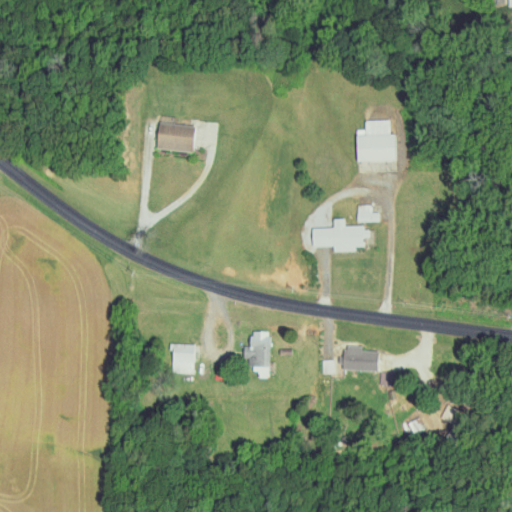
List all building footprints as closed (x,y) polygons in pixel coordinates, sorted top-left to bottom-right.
[(388,119),(363,120),(363,134),(354,134),(355,161),(393,159),(392,132),(388,132),(388,119)] [(192,151),(193,124),(155,123),(154,149),(192,151)] [(370,204),(356,204),(356,221),(377,221),(377,212),(370,212),(370,204)] [(332,226),(310,227),(311,245),(332,245),(332,250),(355,250),(354,246),(362,246),(361,225),(343,225),(343,217),(332,218),(332,226)] [(269,331),(249,330),(249,346),(253,346),(253,377),(268,377),(269,331)] [(193,344),(170,343),(169,373),(192,373),(193,344)] [(376,372),(377,350),(360,350),(361,345),(339,344),(338,359),(322,359),(322,370),(376,372)]
